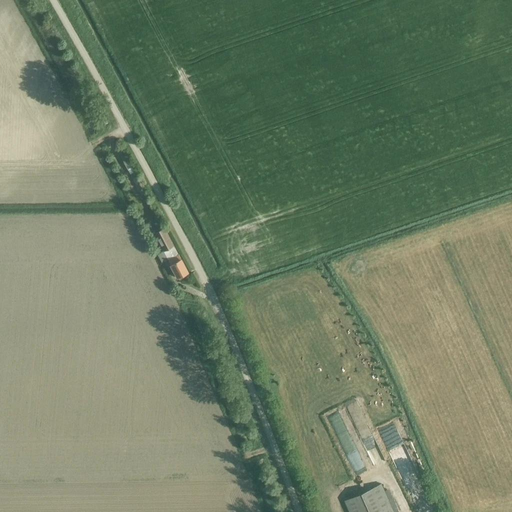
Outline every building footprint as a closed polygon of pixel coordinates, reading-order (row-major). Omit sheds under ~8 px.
[(117,150),(127,169),(133,166),(123,147),(117,150)] [(163,226),(153,231),(168,259),(178,277),(179,279),(184,276),(184,274),(188,272),(178,254),(174,245),(163,226)] [(377,429),(382,441),(389,438),(388,434),(393,432),(390,424),(377,429)] [(393,468),(407,462),(396,437),(382,443),(393,468)] [(353,476),(364,470),(353,451),(343,457),(353,476)] [(392,511),(381,485),(344,501),(348,511),(392,511)] [(414,511),(421,511),(424,511),(416,489),(407,492),(414,511)]
